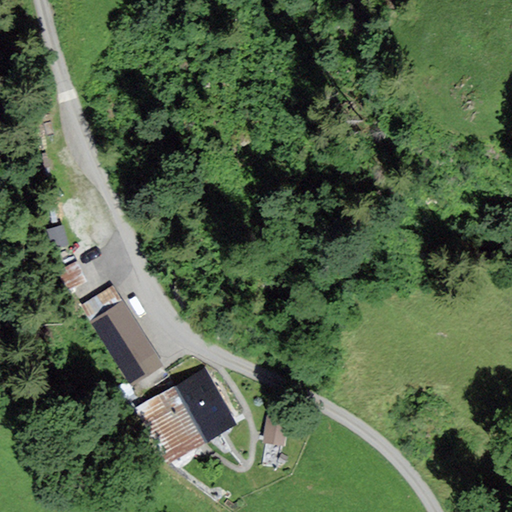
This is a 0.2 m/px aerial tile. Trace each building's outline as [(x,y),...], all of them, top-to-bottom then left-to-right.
[(149,349),(122,307),(97,323),(123,366),(149,349)] [(149,349),(123,366),(131,378),(157,362),(149,349)] [(176,392),(198,430),(229,413),(207,374),(176,392)] [(160,393),(137,406),(163,450),(198,430),(176,392),(164,399),(160,393)] [(285,422),(270,420),(267,436),(282,439),(285,422)]
